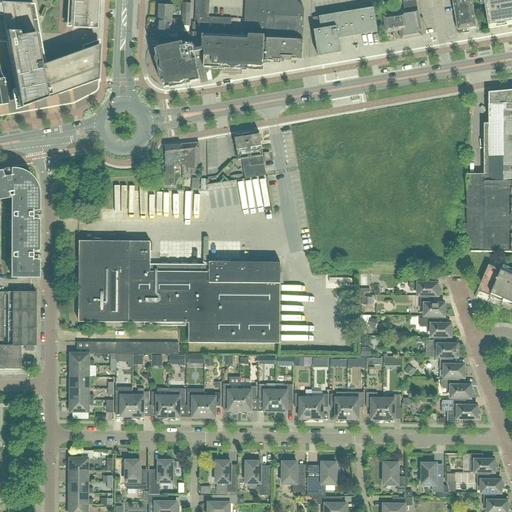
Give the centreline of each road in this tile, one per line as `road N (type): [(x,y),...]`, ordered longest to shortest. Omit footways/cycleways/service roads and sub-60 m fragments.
road 1 (secondary): [(200,113),(449,70)]
road 2 (unclassified): [(49,383),(41,143)]
road 3 (residential): [(356,438),(191,438)]
road 4 (residential): [(501,440),(356,438)]
road 5 (residential): [(191,438),(50,436)]
